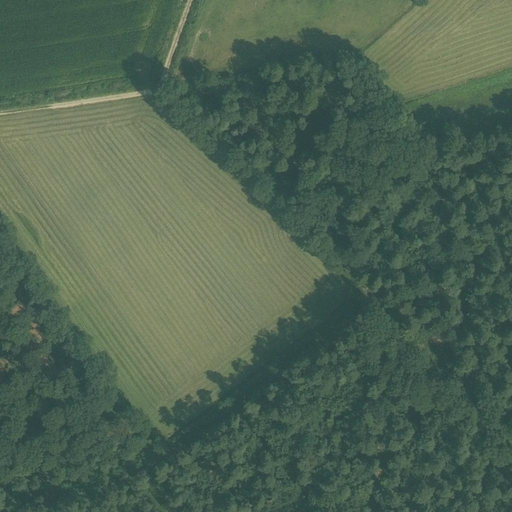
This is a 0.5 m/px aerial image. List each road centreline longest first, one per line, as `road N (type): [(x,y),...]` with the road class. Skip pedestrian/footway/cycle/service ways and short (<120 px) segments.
road 1 (track): [(511,277),(366,302),(130,480),(0,503)]
road 2 (track): [(366,302),(361,287),(161,88),(190,0)]
road 3 (track): [(161,88),(0,111)]
